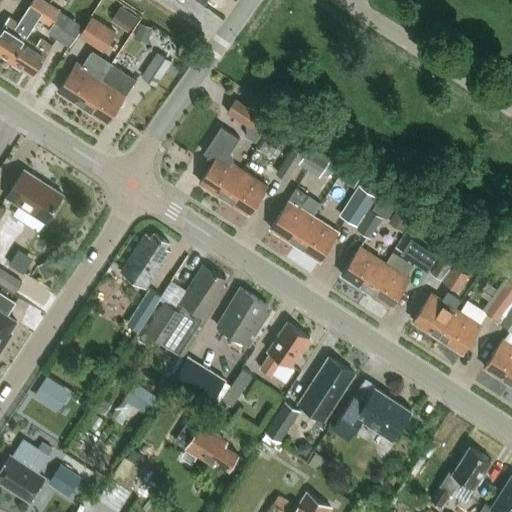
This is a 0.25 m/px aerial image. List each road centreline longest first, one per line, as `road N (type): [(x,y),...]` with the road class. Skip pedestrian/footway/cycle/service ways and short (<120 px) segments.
road 1 (tertiary): [(511,430),(132,187)]
road 2 (residential): [(0,407),(132,187)]
road 3 (residential): [(132,187),(251,0)]
road 4 (residential): [(349,6),(511,109)]
road 5 (tertiary): [(132,187),(0,101)]
